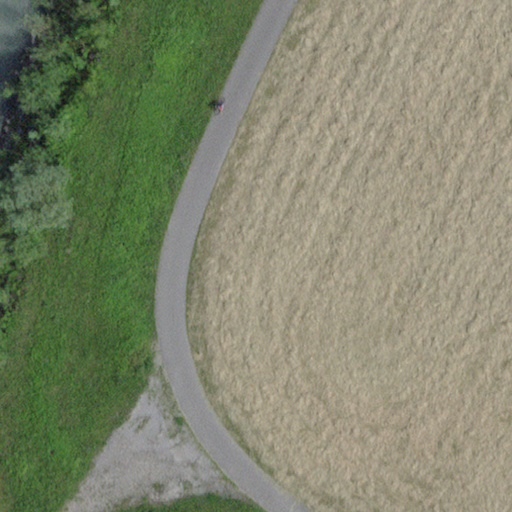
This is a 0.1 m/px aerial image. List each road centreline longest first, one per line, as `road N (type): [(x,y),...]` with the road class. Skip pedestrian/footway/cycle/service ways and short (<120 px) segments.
road 1 (track): [(306,511),(207,411),(180,333),(191,226),(291,0)]
road 2 (track): [(207,411),(75,511)]
